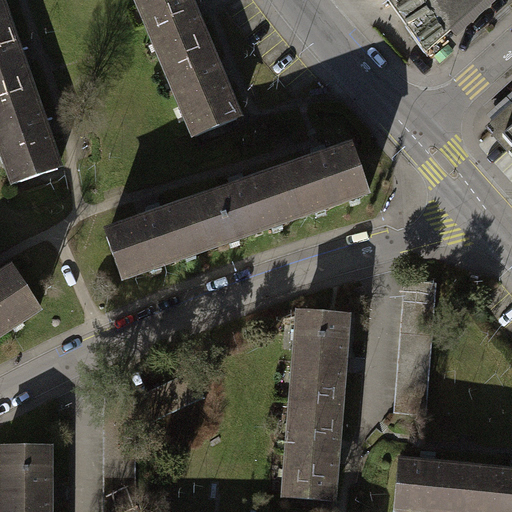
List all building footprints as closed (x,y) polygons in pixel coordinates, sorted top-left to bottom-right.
[(206,48),(185,0),(132,0),(161,67),(206,48)] [(388,0),(426,52),(484,0),(388,0)] [(0,107),(30,97),(3,19),(0,20),(0,107)] [(236,121),(206,48),(161,67),(191,140),(236,121)] [(55,171),(30,97),(0,107),(0,157),(9,186),(55,171)] [(511,106),(488,127),(498,138),(511,126),(511,106)] [(511,126),(498,138),(511,153),(511,126)] [(295,220),(366,196),(349,150),(278,175),(295,220)] [(209,250),(295,220),(278,175),(193,204),(209,250)] [(117,282),(209,250),(193,204),(102,237),(117,282)] [(0,334),(37,312),(12,273),(0,280),(0,334)] [(436,283),(404,281),(394,413),(426,416),(436,283)] [(298,315),(290,406),(336,410),(344,319),(298,315)] [(131,430),(202,398),(188,373),(132,397),(131,430)] [(132,397),(98,396),(97,511),(130,511),(131,430),(132,397)] [(290,406),(282,497),(328,501),(336,410),(290,406)] [(0,450),(0,511),(44,511),(43,449),(0,450)] [(395,465),(392,511),(404,511),(462,511),(466,471),(395,465)] [(511,511),(511,475),(466,471),(462,511),(511,511)]
